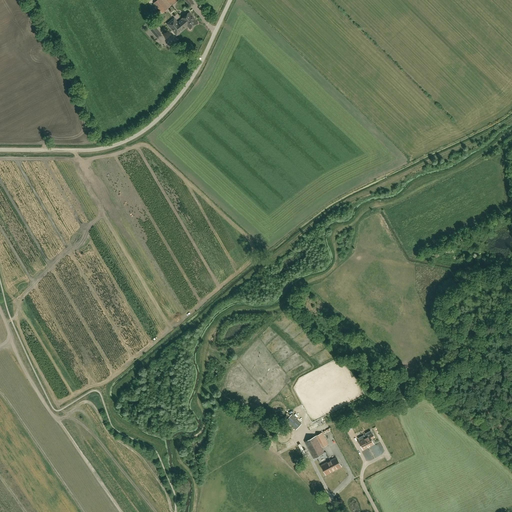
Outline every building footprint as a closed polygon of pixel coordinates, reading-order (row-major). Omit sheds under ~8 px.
[(162,13),(168,8),(161,0),(157,0),(154,3),(162,13)] [(174,18),(167,24),(177,35),(188,26),(190,29),(197,23),(192,17),(193,17),(189,13),(182,19),(178,23),(174,18)] [(158,39),(162,36),(153,26),(150,29),(158,39)] [(277,429),(286,420),(290,416),(287,413),(286,414),(287,415),(283,419),(283,418),(275,426),(277,429)] [(295,429),(301,424),(291,414),(290,416),(286,420),(295,429)] [(329,445),(324,434),(323,433),(305,442),(314,459),(325,453),(322,448),(329,445)] [(367,436),(366,434),(358,438),(359,440),(358,441),(363,450),(368,447),(374,444),(371,439),(375,437),(372,434),(367,436)] [(326,475),(334,471),(341,467),(337,458),(322,466),(326,475)]
